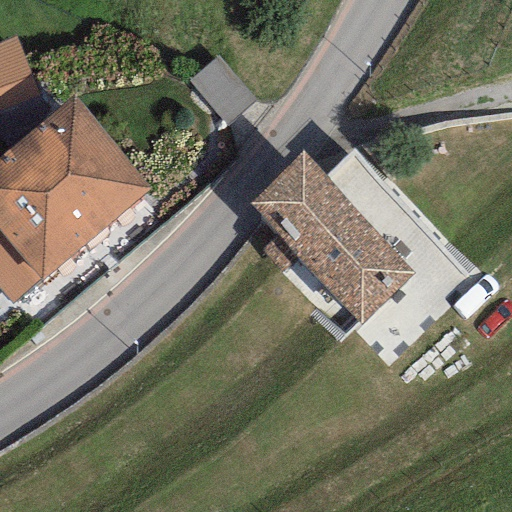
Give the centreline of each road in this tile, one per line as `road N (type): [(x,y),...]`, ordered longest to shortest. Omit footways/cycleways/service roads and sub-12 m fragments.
road 1 (unclassified): [(0,414),(102,344),(261,177),(310,122),(378,0)]
road 2 (track): [(511,94),(310,122)]
